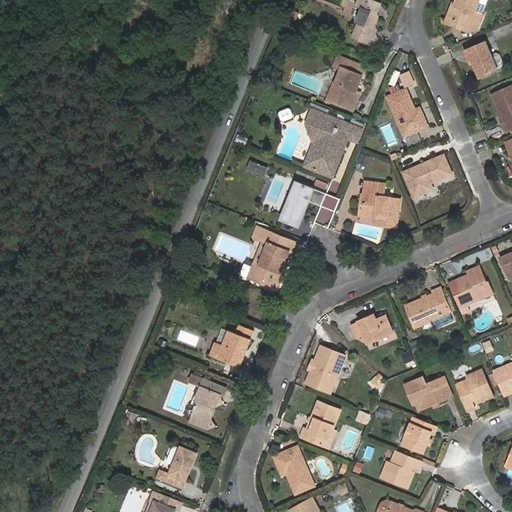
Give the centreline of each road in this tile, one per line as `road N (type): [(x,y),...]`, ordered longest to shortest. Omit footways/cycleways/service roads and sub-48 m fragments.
road 1 (unclassified): [(70,511),(278,0)]
road 2 (residential): [(258,511),(253,451),(304,327),(355,288)]
road 3 (residential): [(423,0),(424,38),(503,227)]
road 4 (residential): [(355,288),(503,227)]
road 5 (residential): [(511,425),(473,442),(492,497),(511,508)]
